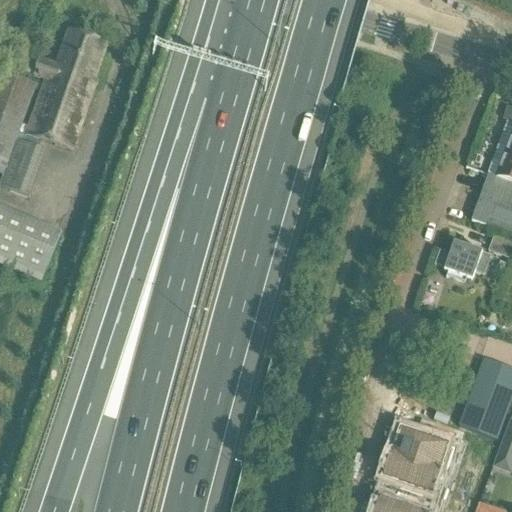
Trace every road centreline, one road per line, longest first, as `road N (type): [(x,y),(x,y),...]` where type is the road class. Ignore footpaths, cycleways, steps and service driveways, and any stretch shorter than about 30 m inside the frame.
road 1 (motorway): [(181,511),(323,0)]
road 2 (motorway): [(227,105),(101,369),(52,511)]
road 3 (motorway): [(227,105),(116,511)]
road 4 (residential): [(397,308),(483,58)]
road 5 (tertiary): [(483,58),(308,0)]
